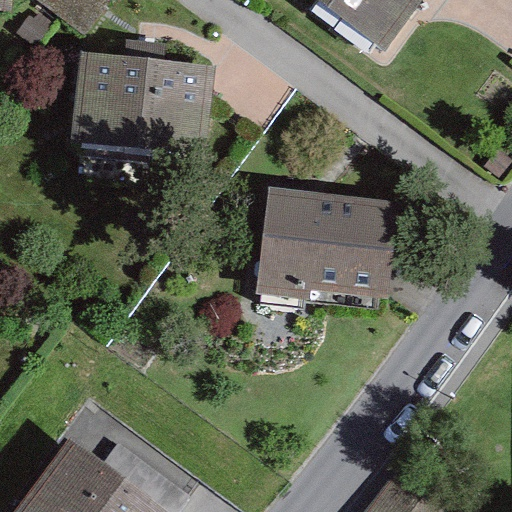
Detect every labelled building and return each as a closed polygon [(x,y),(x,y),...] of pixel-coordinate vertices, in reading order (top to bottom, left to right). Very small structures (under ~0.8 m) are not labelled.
[(115,0),(41,0),(38,4),(85,40),(115,0)] [(308,0),(387,56),(427,0),(448,0),(450,1),(451,0),(308,0)] [(210,84),(88,72),(80,157),(201,169),(210,84)] [(397,223),(273,210),(264,303),(312,308),(313,300),(388,308),(397,223)] [(131,511),(73,467),(38,511),(131,511)] [(455,511),(408,476),(380,511),(455,511)]
